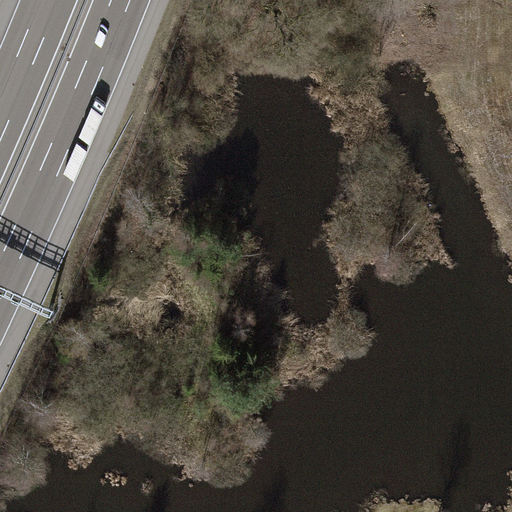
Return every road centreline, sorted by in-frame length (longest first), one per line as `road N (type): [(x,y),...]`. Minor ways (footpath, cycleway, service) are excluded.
road 1 (motorway): [(0,284),(122,0)]
road 2 (motorway): [(49,0),(0,117)]
